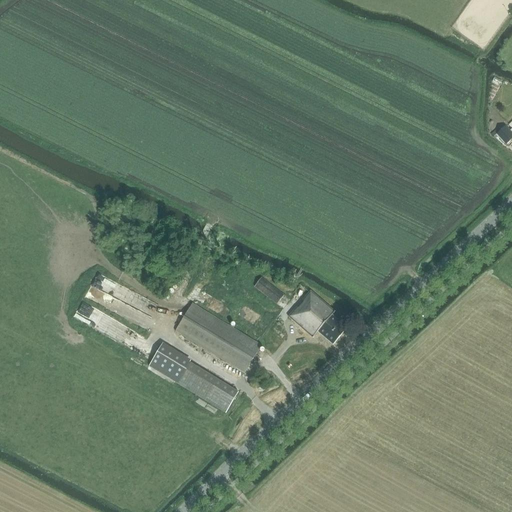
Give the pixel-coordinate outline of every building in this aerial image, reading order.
[(506,145),(511,139),(511,133),(510,131),(505,126),(496,135),(506,145)] [(202,264),(197,277),(203,278),(207,265),(202,264)] [(254,288),(265,296),(269,292),(280,301),(284,296),(261,278),(254,288)] [(318,333),(332,346),(347,329),(332,316),(335,314),(310,293),(289,318),(313,339),(318,333)] [(190,309),(184,318),(175,332),(244,374),(261,346),(215,317),(192,304),(190,309)] [(152,363),(149,367),(177,384),(226,414),(239,393),(190,363),(191,361),(163,344),(161,348),(152,363)] [(213,413),(216,409),(207,404),(204,408),(213,413)]
